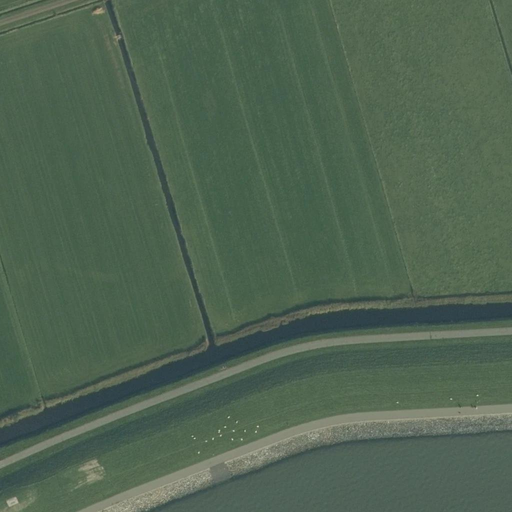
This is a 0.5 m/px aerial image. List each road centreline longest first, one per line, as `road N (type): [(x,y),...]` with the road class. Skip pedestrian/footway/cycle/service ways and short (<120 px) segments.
road 1 (unclassified): [(0,471),(302,352),(511,334)]
road 2 (unclassified): [(111,511),(337,428),(511,416)]
